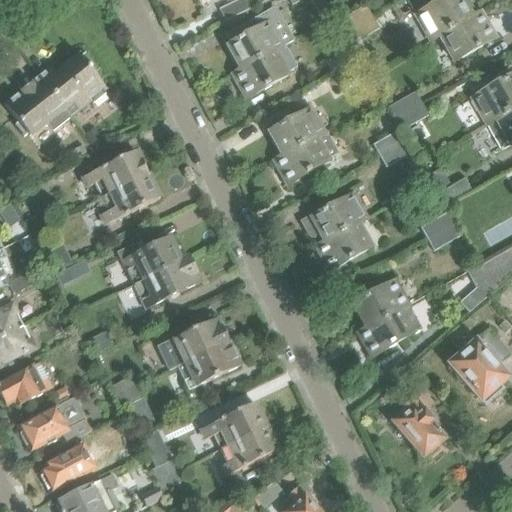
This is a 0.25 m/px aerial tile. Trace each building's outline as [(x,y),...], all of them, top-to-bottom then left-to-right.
[(225,24),(249,12),(243,0),(240,0),(218,11),(225,24)] [(243,0),(249,12),(273,0),(243,0)] [(471,19),(470,17),(460,0),(445,0),(415,17),(430,43),(471,19)] [(372,19),(366,7),(338,22),(345,35),(372,19)] [(227,48),(239,70),(241,73),(283,49),(293,43),(276,12),(272,11),(231,35),(236,44),(227,48)] [(495,40),(486,24),(488,23),(481,11),(470,17),(471,19),(430,43),(431,44),(439,39),(454,64),(495,40)] [(351,46),(352,46),(379,31),(372,19),(345,35),(351,46)] [(359,60),(353,50),(353,48),(325,64),(332,76),(359,60)] [(236,87),(237,86),(246,101),(288,78),(274,54),(283,49),(241,73),(239,70),(229,76),(236,87)] [(68,119),(77,112),(105,90),(94,75),(98,72),(85,56),(80,59),(80,58),(55,78),(49,71),(38,80),(63,112),(68,119)] [(338,88),(366,72),(359,60),(332,76),(338,88)] [(511,111),(511,77),(471,101),(486,127),(511,111)] [(29,139),(63,112),(38,80),(4,107),(29,139)] [(422,106),(421,106),(415,94),(388,109),(395,122),(422,106)] [(400,131),(402,132),(428,117),(422,106),(395,122),(400,131)] [(282,159),(324,135),(310,111),(268,135),(281,157),(282,159)] [(511,146),(511,111),(486,127),(487,127),(495,122),(510,148),(511,146)] [(99,136),(93,129),(86,135),(91,142),(99,136)] [(408,143),(402,132),(400,131),(372,147),(379,159),(408,143)] [(277,174),(279,173),(287,187),(329,164),(316,140),(324,136),(324,135),(282,159),(281,157),(271,162),(277,174)] [(385,170),(414,154),(408,143),(379,159),(385,170)] [(103,200),(148,178),(148,177),(146,178),(139,164),(140,163),(136,155),(127,159),(82,180),(87,190),(96,186),(103,200)] [(148,178),(103,200),(109,213),(101,217),(105,228),(127,217),(160,202),(148,178)] [(444,209),(471,194),(464,181),(437,196),(444,209)] [(324,245),(366,222),(352,197),(310,221),(323,243),(324,245)] [(35,218),(46,240),(57,234),(46,213),(35,218)] [(427,242),(454,227),(447,214),(420,230),(427,242)] [(46,240),(35,218),(24,224),(35,246),(46,240)] [(319,260),(321,259),(329,274),(371,250),(358,226),(366,222),(324,245),(323,243),(313,248),(319,260)] [(433,254),(461,238),(454,227),(427,242),(433,254)] [(136,287),(188,262),(187,261),(180,264),(170,242),(127,262),(123,264),(121,260),(100,270),(105,282),(129,272),(136,287)] [(52,275),(72,266),(63,248),(43,257),(52,275)] [(511,265),(506,255),(479,271),(486,282),(492,294),(511,276),(511,265)] [(136,287),(147,311),(199,285),(188,262),(136,287)] [(44,277),(40,270),(39,269),(27,276),(14,283),(8,286),(14,297),(32,287),(31,284),(44,277)] [(14,283),(27,276),(23,269),(10,275),(14,283)] [(475,291),(460,305),(468,315),(492,294),(486,282),(479,271),(479,270),(467,275),(475,291)] [(366,331),(400,313),(408,308),(395,284),(352,307),(365,329),(366,331)] [(0,341),(23,329),(12,308),(0,313),(0,341)] [(361,346),(363,345),(371,360),(413,337),(400,313),(366,331),(365,329),(354,335),(361,346)] [(217,321),(171,343),(166,345),(154,351),(165,376),(181,368),(229,345),(217,321)] [(72,328),(64,332),(70,343),(78,339),(72,328)] [(23,329),(0,341),(0,368),(34,351),(23,329)] [(94,355),(113,346),(107,334),(89,342),(94,355)] [(504,368),(502,366),(510,359),(488,334),(476,344),(450,367),(485,407),(503,391),(499,387),(507,380),(500,372),(504,368)] [(229,345),(181,368),(187,382),(184,383),(188,393),(240,369),(229,345)] [(51,391),(37,366),(34,368),(35,368),(0,386),(0,395),(6,407),(16,401),(20,408),(51,391)] [(110,388),(115,399),(137,389),(132,378),(110,388)] [(77,393),(73,385),(55,394),(59,402),(77,393)] [(404,441),(406,439),(423,459),(443,441),(432,429),(435,427),(424,414),(433,406),(416,386),(405,395),(412,403),(391,422),(399,430),(397,432),(404,441)] [(120,410),(132,405),(142,401),(137,389),(115,399),(120,410)] [(222,452),(266,430),(255,406),(200,432),(205,442),(215,437),(222,452)] [(62,436),(67,446),(93,433),(85,419),(65,429),(55,410),(19,429),(22,434),(19,436),(26,448),(29,447),(32,452),(46,445),(47,448),(56,443),(55,440),(62,436)] [(224,480),(278,454),(266,430),(222,452),(228,465),(219,469),(224,480)] [(142,441),(155,468),(171,461),(158,434),(142,441)] [(115,455),(120,465),(136,458),(131,447),(115,455)] [(81,469),(73,454),(47,467),(49,471),(43,474),(44,477),(41,479),(47,491),(51,490),(52,492),(78,480),(74,472),(81,469)] [(165,465),(174,487),(184,483),(174,460),(165,465)] [(165,492),(174,487),(165,465),(155,469),(165,492)] [(116,486),(112,477),(93,486),(93,487),(57,504),(60,511),(118,511),(120,511),(111,493),(116,491),(116,486)] [(256,501),(260,505),(264,510),(282,494),(274,485),(256,501)] [(316,511),(312,507),(315,505),(308,496),(311,494),(304,486),(277,509),(279,511),(316,511)] [(146,509),(163,501),(157,488),(140,497),(146,509)] [(244,511),(234,499),(218,511),(244,511)]
